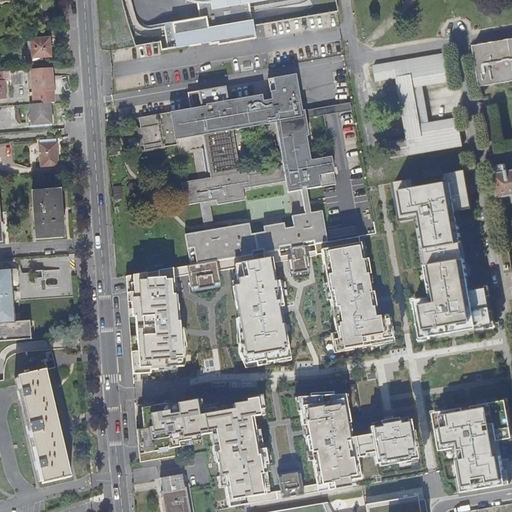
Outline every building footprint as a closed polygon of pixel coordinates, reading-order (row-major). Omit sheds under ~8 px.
[(133,0),(140,18),(145,16),(147,23),(154,20),(149,6),(156,4),(154,0),(133,0)] [(248,5),(275,0),(182,0),(184,1),(195,4),(196,4),(199,20),(163,26),(166,45),(176,43),(177,49),(209,44),(209,46),(253,39),(251,26),(248,5)] [(50,57),(49,39),(31,40),(32,59),(50,57)] [(511,42),(493,46),(492,44),(474,47),(478,77),(497,75),(498,81),(511,78),(511,42)] [(397,142),(386,144),(389,160),(462,147),(460,138),(457,119),(428,124),(425,105),(422,87),(451,82),(448,68),(446,55),(373,67),(373,71),(375,83),(396,79),(407,140),(397,142)] [(51,69),(30,70),(33,105),(49,103),(53,103),(51,69)] [(23,85),(22,71),(9,72),(10,86),(23,85)] [(256,99),(229,103),(226,87),(188,94),(191,110),(139,119),(141,128),(138,129),(141,146),(144,146),(145,150),(175,145),(178,144),(177,140),(205,135),(208,146),(205,147),(210,173),(212,172),(213,177),(197,180),(182,183),(186,206),(200,203),(217,200),(218,205),(218,206),(245,201),(245,200),(243,189),(286,181),(288,193),(302,191),(301,188),(305,188),(306,190),(308,190),(323,187),(336,185),(331,157),(311,161),(295,75),(268,80),(272,100),(257,102),(256,99)] [(480,84),(498,81),(497,75),(478,77),(480,84)] [(33,105),(29,105),(31,126),(51,124),(49,103),(33,105)] [(57,144),(57,138),(39,139),(40,145),(40,146),(42,167),(41,167),(41,168),(59,167),(58,166),(58,165),(57,144)] [(511,173),(507,174),(505,165),(494,167),(495,176),(494,176),(500,205),(509,203),(509,196),(511,195),(511,173)] [(465,168),(395,180),(401,218),(413,216),(426,295),(413,297),(421,342),(494,328),(486,286),(471,289),(456,208),(471,206),(465,168)] [(63,238),(60,190),(32,192),(36,240),(63,238)] [(184,230),(189,261),(252,250),(252,248),(263,246),(263,248),(278,246),(277,243),(289,241),(289,244),(301,241),(301,239),(312,237),(312,240),(327,237),(322,207),(292,212),(294,222),(285,223),(284,218),(265,222),(266,227),(252,229),(250,219),(184,230)] [(360,244),(319,249),(332,335),(334,353),(393,342),(387,310),(374,313),(360,244)] [(272,259),(235,266),(241,302),(236,303),(239,319),(237,321),(238,335),(242,335),(243,344),(238,345),(238,347),(238,353),(244,365),(266,361),(266,363),(278,361),(278,359),(290,356),(289,349),(284,326),(280,326),(278,308),(283,307),(279,282),(273,283),(272,274),(275,273),(272,259)] [(187,268),(191,288),(220,284),(217,262),(187,268)] [(0,341),(29,340),(27,322),(14,323),(11,286),(17,286),(19,284),(18,272),(15,270),(0,270),(0,341)] [(173,270),(126,278),(133,372),(164,370),(164,367),(168,367),(169,369),(184,367),(185,346),(184,339),(178,339),(175,306),(173,306),(173,270)] [(49,387),(45,371),(28,375),(27,372),(23,373),(24,376),(17,377),(19,385),(20,391),(17,392),(19,400),(22,400),(28,426),(25,427),(27,435),(30,435),(37,461),(33,462),(35,471),(39,470),(42,484),(70,478),(49,387)] [(344,395),(297,396),(315,492),(362,483),(357,456),(378,452),(382,469),(418,459),(410,417),(366,423),(367,431),(350,434),(344,395)] [(511,429),(506,397),(432,409),(440,450),(452,449),(459,495),(508,488),(505,472),(500,439),(511,436),(511,429)] [(150,406),(138,406),(139,426),(142,426),(142,431),(137,431),(140,464),(187,456),(184,443),(200,440),(200,437),(215,434),(220,461),(218,462),(221,477),(223,477),(228,503),(246,499),(246,493),(256,492),(256,498),(266,496),(263,482),(268,481),(266,466),(268,466),(265,450),(255,452),(254,445),(257,445),(254,418),(260,418),(257,402),(233,406),(233,411),(216,414),(214,409),(203,410),(201,401),(167,407),(166,405),(150,408),(150,406)] [(189,511),(183,473),(161,477),(166,511),(189,511)] [(300,476),(279,479),(281,492),(288,492),(289,498),(303,496),(300,476)] [(330,511),(326,503),(271,511),(421,511),(419,497),(363,504),(363,511),(330,511)]
